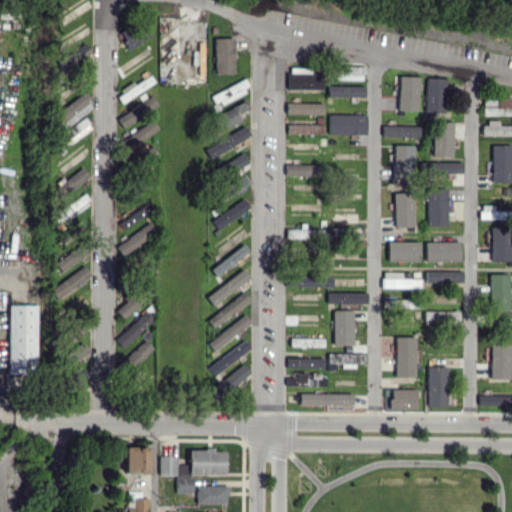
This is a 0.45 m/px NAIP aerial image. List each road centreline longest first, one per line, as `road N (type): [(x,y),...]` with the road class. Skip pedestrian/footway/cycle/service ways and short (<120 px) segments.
road 1 (residential): [(511,435),(57,424)]
road 2 (residential): [(106,0),(103,424)]
road 3 (residential): [(270,429),(267,30)]
road 4 (residential): [(370,48),(372,434)]
road 5 (residential): [(471,65),(469,435)]
road 6 (residential): [(182,0),(267,30),(511,72)]
